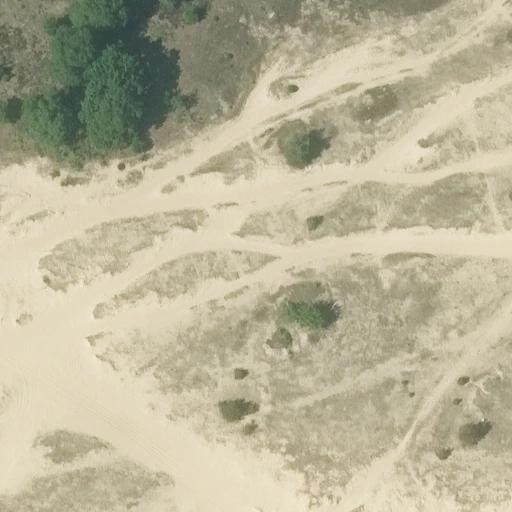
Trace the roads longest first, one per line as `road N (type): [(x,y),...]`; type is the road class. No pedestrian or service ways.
road 1 (track): [(500,0),(437,50),(299,98),(156,187),(0,257)]
road 2 (track): [(0,341),(228,511)]
